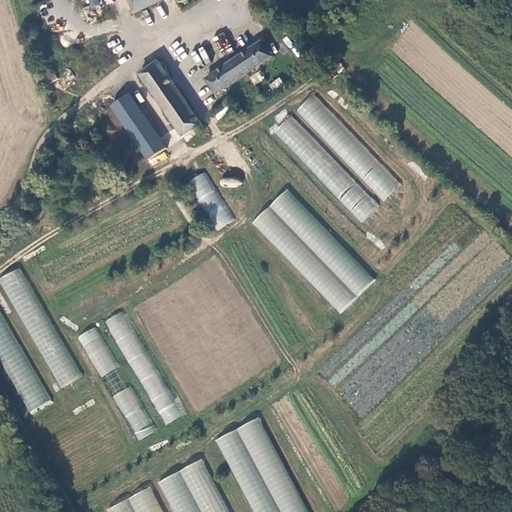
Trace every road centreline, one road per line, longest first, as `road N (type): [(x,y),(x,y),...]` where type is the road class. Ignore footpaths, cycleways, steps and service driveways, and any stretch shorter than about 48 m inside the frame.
road 1 (track): [(0,268),(178,167),(218,134),(186,75),(180,28)]
road 2 (track): [(0,227),(19,206),(46,139),(123,66),(152,26)]
road 3 (track): [(72,511),(0,383)]
